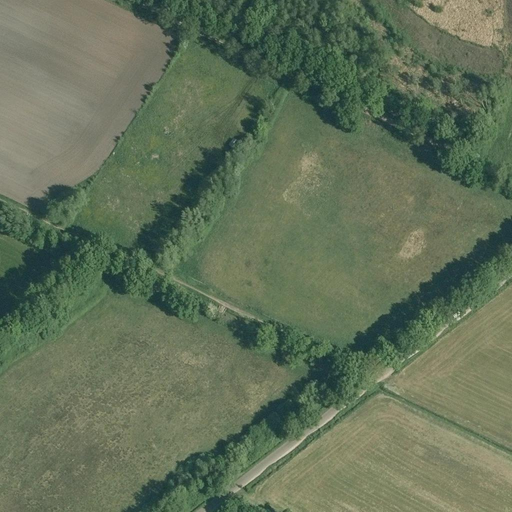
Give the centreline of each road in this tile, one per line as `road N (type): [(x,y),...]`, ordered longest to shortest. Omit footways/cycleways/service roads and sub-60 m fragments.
road 1 (track): [(131,0),(511,180)]
road 2 (unclassified): [(209,511),(511,270)]
